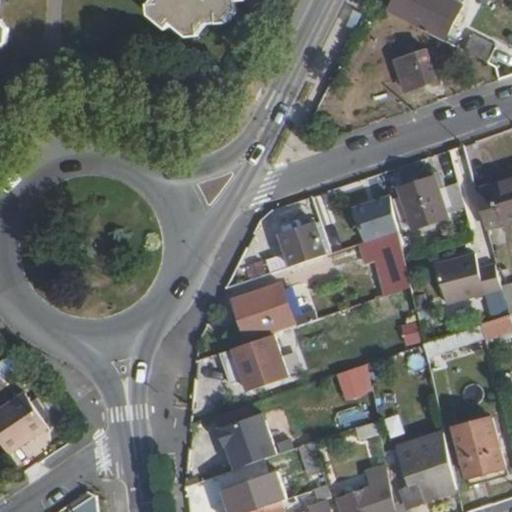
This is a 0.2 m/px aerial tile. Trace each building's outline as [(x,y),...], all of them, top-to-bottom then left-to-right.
[(0,0),(0,48),(10,42),(9,30),(0,28),(0,22),(0,21),(0,1),(1,0),(0,0)] [(166,0),(167,1),(157,17),(179,32),(187,26),(227,0),(166,0)] [(227,0),(187,26),(200,35),(210,32),(213,27),(243,21),(250,6),(246,2),(247,0),(227,0)] [(394,0),(389,11),(428,30),(426,33),(447,43),(463,8),(447,0),(394,0)] [(473,34),(466,50),(490,62),(498,47),(473,34)] [(396,58),(406,90),(450,76),(443,51),(431,55),(428,48),(396,58)] [(474,193),(484,229),(511,220),(511,169),(509,171),(511,181),(474,193)] [(399,194),(410,232),(447,220),(445,212),(439,192),(435,182),(399,194)] [(279,238),(288,269),(324,257),(315,227),(279,238)] [(381,238),(394,296),(409,291),(401,257),(396,233),(381,238)] [(433,263),(443,306),(483,295),(485,302),(501,298),(495,271),(478,276),(476,269),(472,253),(433,263)] [(476,269),(478,276),(495,271),(493,264),(476,269)] [(507,313),(511,311),(511,280),(499,285),(507,313)] [(233,302),(245,339),(292,324),(281,287),(233,302)] [(412,295),(416,327),(428,326),(425,294),(412,295)] [(511,327),(508,316),(478,326),(481,340),(511,329),(511,327)] [(403,346),(419,342),(414,318),(397,321),(403,346)] [(478,326),(421,346),(424,359),(431,357),(482,341),(478,326)] [(274,334),(230,349),(244,392),(289,377),(274,334)] [(332,374),(342,401),(372,391),(363,364),(332,374)] [(0,410),(0,441),(9,455),(48,428),(25,394),(0,410)] [(340,431),(363,417),(355,403),(332,417),(340,431)] [(263,414),(218,429),(232,471),(277,455),(263,414)] [(388,438),(402,434),(396,414),(382,418),(388,438)] [(450,428),(463,486),(503,476),(489,418),(450,428)] [(374,423),(354,430),(358,440),(376,434),(374,423)] [(296,449),(310,491),(321,488),(307,445),(296,449)] [(335,501),(338,511),(390,511),(388,497),(383,469),(365,474),(370,489),(335,501)] [(398,489),(405,509),(453,493),(449,471),(398,489)] [(196,482),(201,511),(238,511),(238,510),(232,511),(225,511),(219,475),(196,482)] [(286,509),(286,511),(328,511),(321,488),(310,491),(314,503),(302,507),(301,504),(300,504),(286,509)] [(398,489),(388,493),(388,497),(390,511),(396,511),(405,509),(398,489)]
